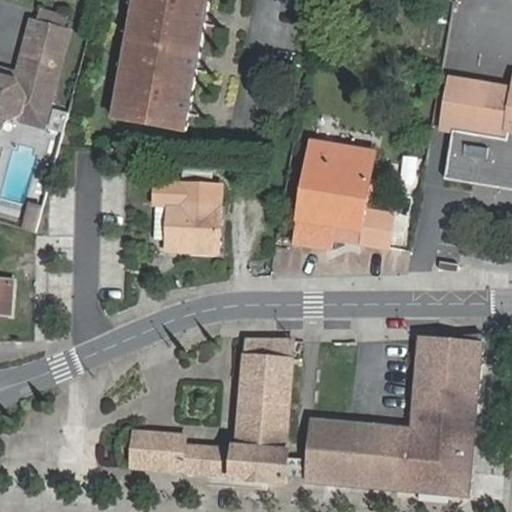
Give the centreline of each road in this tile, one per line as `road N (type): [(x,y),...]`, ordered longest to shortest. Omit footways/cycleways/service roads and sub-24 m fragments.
road 1 (residential): [(0,387),(202,308),(245,301),(511,302)]
road 2 (residential): [(257,124),(282,0)]
